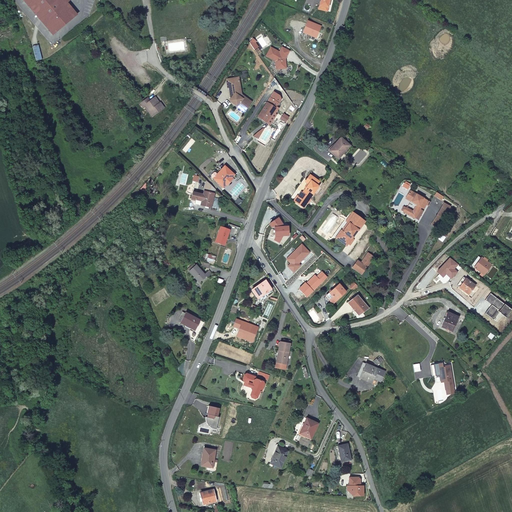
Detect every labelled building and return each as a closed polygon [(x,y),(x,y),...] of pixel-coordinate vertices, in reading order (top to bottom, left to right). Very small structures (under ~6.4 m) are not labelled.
[(25,0),(54,33),(78,13),(68,1),(66,0),(25,0)] [(303,33),(316,38),(321,27),(308,21),(303,33)] [(284,59),(285,59),(289,51),(282,47),(279,52),(271,47),(266,56),(275,61),(277,69),(286,68),(285,62),(284,61),(284,59)] [(242,99),(244,97),(241,95),(237,78),(227,80),(230,97),(231,98),(233,100),(231,102),(243,112),(249,104),(242,99)] [(149,97),(146,93),(139,97),(141,102),(143,101),(149,112),(162,105),(158,100),(157,101),(154,94),(149,97)] [(267,103),(257,118),(265,123),(275,108),(267,103)] [(342,140),(330,153),(339,161),(351,147),(342,140)] [(224,190),(227,187),(234,180),(237,177),(229,170),(227,168),(219,177),(221,178),(217,183),(224,190)] [(309,175),(305,180),(308,182),(304,188),(306,190),(303,194),(300,198),(297,196),(293,201),(303,208),(310,199),(318,187),(316,185),(319,182),(309,175)] [(308,182),(305,180),(303,178),(296,189),(289,198),(293,201),(297,196),(300,198),(303,194),(306,190),(304,188),(308,182)] [(213,210),(218,191),(209,182),(205,197),(202,207),(213,210)] [(430,202),(409,191),(407,196),(411,198),(409,201),(410,201),(416,205),(415,206),(413,211),(405,207),(404,210),(402,209),(401,211),(414,218),(420,209),(419,208),(420,207),(423,209),(425,204),(428,206),(430,202)] [(195,206),(202,207),(205,197),(205,196),(199,195),(198,195),(197,201),(195,206)] [(450,207),(444,203),(437,215),(438,215),(443,218),(450,207)] [(336,236),(348,244),(351,239),(357,231),(358,231),(364,222),(350,212),(343,221),(348,224),(342,232),(340,231),(336,236)] [(443,218),(438,215),(434,221),(439,224),(443,218)] [(277,219),(268,225),(271,229),(269,233),(272,238),(275,237),(273,241),(279,244),(282,237),(288,236),(287,228),(283,228),(277,219)] [(332,236),(346,247),(348,244),(336,236),(340,231),(342,232),(348,224),(343,221),(332,236)] [(215,244),(223,247),(228,232),(219,229),(215,244)] [(367,254),(361,263),(366,267),(373,257),(367,254)] [(450,258),(437,272),(443,277),(446,274),(447,273),(448,274),(448,275),(452,279),(458,273),(454,269),(459,264),(450,258)] [(474,268),(484,276),(491,267),(481,259),(474,268)] [(362,274),(366,267),(361,263),(357,261),(352,268),(362,274)] [(194,273),(201,267),(199,265),(192,271),(194,273)] [(209,276),(201,267),(194,273),(202,284),(209,278),(211,280),(216,276),(213,272),(209,276)] [(273,290),(266,278),(252,288),(259,297),(267,292),(268,294),(273,290)] [(465,280),(459,289),(468,296),(475,287),(465,280)] [(324,297),(330,305),(331,304),(345,294),(342,291),(338,286),(337,285),(324,297)] [(511,312),(511,307),(491,293),(486,300),(493,305),(492,307),(491,307),(486,313),(493,318),(499,310),(508,317),(511,312)] [(361,317),(370,309),(358,297),(349,304),(361,317)] [(186,314),(180,324),(194,333),(200,323),(186,314)] [(442,328),(453,332),(458,318),(448,314),(442,328)] [(280,342),(278,351),(280,351),(277,363),(286,366),(290,345),(280,342)] [(445,363),(434,366),(437,377),(444,375),(446,382),(449,381),(451,389),(459,387),(457,379),(455,379),(453,371),(455,371),(453,364),(448,365),(448,363),(445,364),(445,363)] [(385,373),(363,365),(358,377),(362,378),(361,382),(376,387),(378,382),(381,383),(385,373)] [(263,387),(260,384),(254,382),(253,380),(245,377),(243,378),(241,381),(242,384),(247,385),(249,386),(248,390),(249,390),(250,393),(249,398),(249,399),(253,401),(254,401),(255,401),(256,400),(257,398),(257,396),(260,395),(262,388),(263,387)] [(213,432),(216,432),(219,420),(217,420),(219,411),(208,409),(206,417),(207,418),(206,421),(205,420),(205,422),(205,424),(206,427),(208,429),(210,431),(213,432)] [(310,440),(317,425),(306,420),(299,435),(310,440)] [(342,459),(352,457),(349,440),(338,443),(342,459)] [(280,469),(287,453),(277,448),(269,465),(280,469)] [(213,463),(217,463),(217,461),(214,460),(215,453),(204,451),(201,468),(207,469),(213,469),(213,463)] [(206,472),(216,473),(217,463),(213,463),(213,469),(207,469),(206,472)] [(352,494),(356,497),(366,497),(367,487),(363,487),(363,486),(363,480),(360,477),(351,477),(351,487),(352,487),(352,494)] [(215,505),(212,492),(201,494),(204,508),(215,505)]
